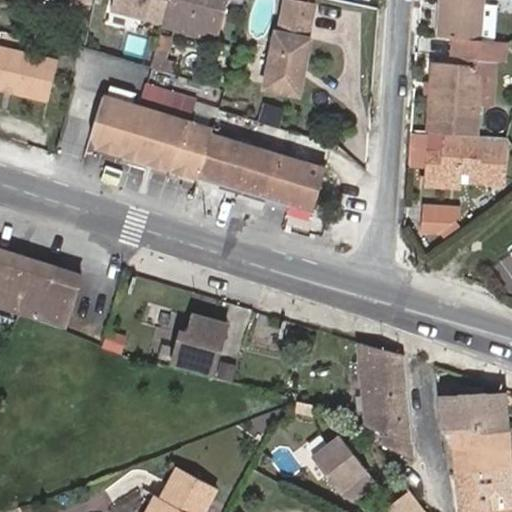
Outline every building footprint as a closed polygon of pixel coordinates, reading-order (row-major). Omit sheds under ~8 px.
[(169,0),(113,0),(112,8),(164,22),(169,0)] [(228,0),(169,0),(164,22),(163,26),(217,40),(228,0)] [(438,0),(434,53),(447,54),(455,54),(455,55),(476,56),(479,0),(438,0)] [(278,31),(265,89),(301,95),(313,38),(310,37),(316,7),(287,1),(281,31),(278,31)] [(0,48),(0,90),(55,104),(64,63),(0,48)] [(167,52),(157,49),(151,70),(161,73),(167,52)] [(453,72),(455,55),(455,54),(447,54),(445,71),(453,72)] [(492,57),(476,56),(455,55),(453,72),(491,75),(492,57)] [(499,76),(501,57),(492,57),(491,75),(499,76)] [(426,76),(421,136),(423,136),(468,139),(472,79),(426,76)] [(104,101),(90,147),(144,165),(159,119),(104,101)] [(159,119),(144,165),(199,183),(214,137),(159,119)] [(258,201),(272,156),(222,140),(224,130),(217,127),(214,137),(199,183),(258,201)] [(499,185),(502,142),(468,139),(423,136),(421,178),(499,185)] [(272,156),(258,201),(314,219),(327,175),(272,156)] [(434,231),(451,217),(451,207),(422,206),(421,230),(434,231)] [(0,310),(17,316),(40,324),(65,334),(81,277),(0,253),(0,310)] [(12,320),(0,315),(0,329),(8,332),(12,320)] [(230,326),(200,317),(194,337),(190,351),(183,349),(177,366),(215,377),(230,326)] [(168,333),(152,327),(145,350),(160,355),(168,333)] [(122,353),(126,334),(106,330),(102,349),(122,353)] [(187,334),(183,349),(190,351),(194,337),(187,334)] [(385,443),(412,454),(404,354),(364,343),(369,426),(388,433),(385,443)] [(447,431),(457,431),(510,428),(508,394),(443,398),(447,431)] [(318,416),(321,406),(301,401),(299,411),(318,416)] [(511,455),(510,428),(457,431),(457,446),(460,472),(480,471),(511,469),(511,455)] [(343,435),(315,457),(346,496),(354,489),(360,497),(379,482),(343,435)] [(172,501),(166,511),(207,511),(222,485),(183,464),(164,497),(172,501)] [(511,501),(511,469),(480,471),(482,505),(509,503),(511,501)] [(480,471),(460,472),(464,511),(511,511),(511,502),(509,503),(482,505),(480,471)] [(429,511),(413,492),(394,507),(397,511),(429,511)] [(148,511),(166,511),(172,501),(164,497),(158,494),(148,511)]
